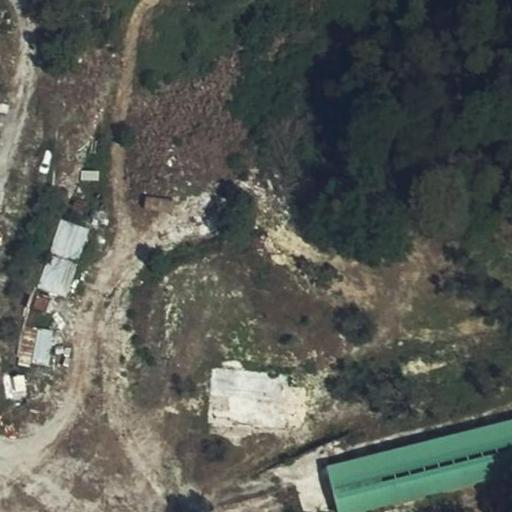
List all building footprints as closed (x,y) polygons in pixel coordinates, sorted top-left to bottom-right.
[(0,135),(5,128),(12,114),(19,102),(0,90),(0,135)] [(12,114),(5,128),(14,134),(23,121),(12,114)] [(69,295),(91,226),(61,216),(39,286),(69,295)] [(27,322),(19,356),(47,363),(55,329),(27,322)] [(165,407),(185,432),(239,441),(240,429),(256,431),(259,401),(246,399),(247,387),(170,376),(165,407)] [(163,428),(185,432),(165,407),(163,428)] [(279,478),(282,495),(284,501),(452,478),(492,471),(505,467),(511,464),(511,426),(377,457),(279,478)] [(284,501),(286,511),(364,511),(511,480),(511,464),(505,467),(492,471),(452,478),(284,501)] [(268,498),(269,503),(270,511),(286,511),(284,501),(282,495),(268,498)]
